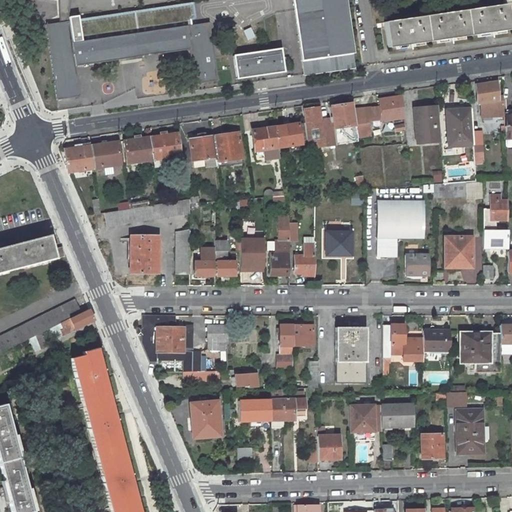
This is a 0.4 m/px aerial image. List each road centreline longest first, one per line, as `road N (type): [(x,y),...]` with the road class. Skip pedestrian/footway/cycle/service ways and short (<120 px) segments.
road 1 (residential): [(511,61),(31,134)]
road 2 (residential): [(105,300),(511,301)]
road 3 (tertiary): [(192,511),(105,300)]
road 4 (tertiary): [(105,300),(31,134)]
